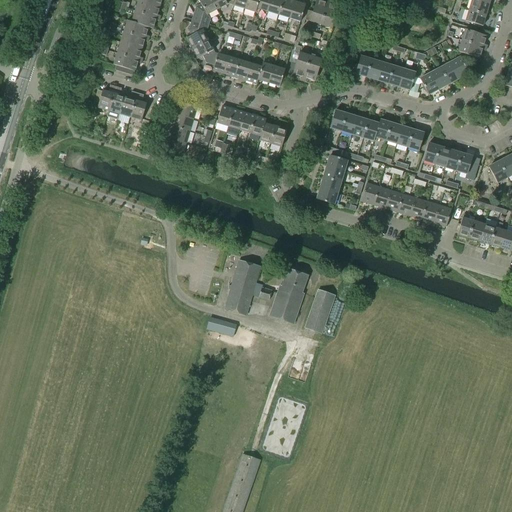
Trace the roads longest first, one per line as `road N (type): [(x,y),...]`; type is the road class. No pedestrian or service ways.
road 1 (residential): [(511,275),(440,253),(419,231),(295,201),(282,176),(298,123),(295,102)]
road 2 (unclassified): [(0,225),(44,73),(20,72)]
road 3 (residential): [(295,102),(354,91),(438,108)]
